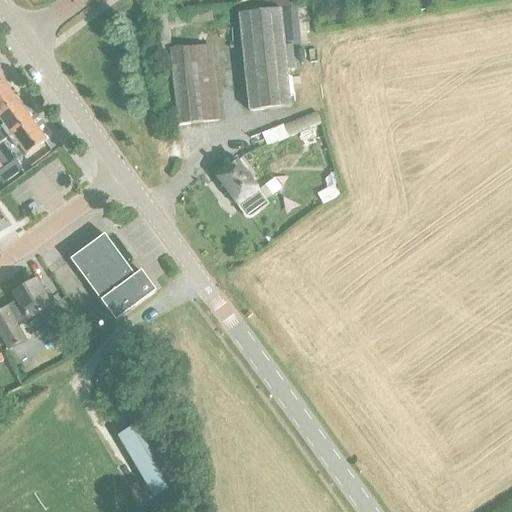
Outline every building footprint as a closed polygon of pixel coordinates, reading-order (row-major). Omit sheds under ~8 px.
[(238,6),(239,16),(249,113),(290,109),(286,72),(294,71),(291,47),(284,48),(280,11),(289,10),(288,1),(238,6)] [(169,53),(176,127),(218,122),(210,49),(169,53)] [(0,116),(17,103),(3,84),(0,86),(0,116)] [(0,144),(2,143),(8,139),(31,122),(17,103),(0,116),(0,121),(4,127),(0,130),(0,144)] [(282,140),(326,121),(320,108),(276,127),(282,140)] [(31,122),(8,139),(15,148),(18,146),(26,157),(45,142),(31,122)] [(2,143),(0,144),(0,163),(4,169),(0,171),(0,181),(2,185),(22,171),(2,143)] [(214,176),(246,220),(268,204),(236,159),(214,176)] [(35,172),(15,182),(30,212),(50,203),(35,172)] [(271,198),(288,189),(279,173),(262,182),(271,198)] [(320,191),(326,202),(345,193),(340,181),(320,191)] [(70,261),(115,322),(156,293),(141,273),(134,278),(104,236),(70,261)] [(18,327),(55,305),(46,291),(42,293),(35,282),(13,294),(18,302),(0,312),(0,335),(9,351),(26,341),(18,327)] [(143,422),(117,437),(154,499),(180,484),(143,422)]
